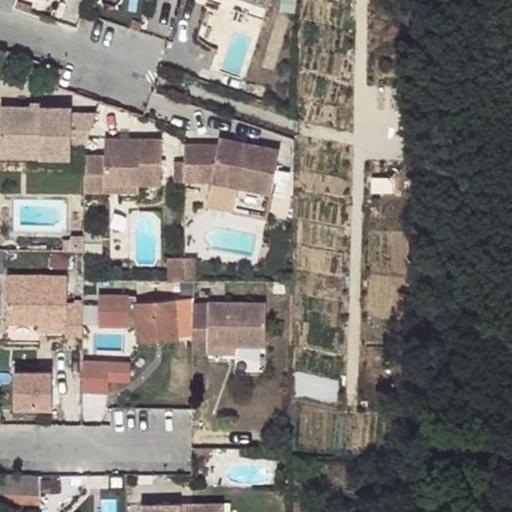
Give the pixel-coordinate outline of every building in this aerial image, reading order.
[(29,14),(31,5),(15,0),(13,0),(11,8),(29,14)] [(46,85),(55,88),(61,70),(52,67),(46,85)] [(0,147),(36,148),(36,156),(64,156),(65,142),(84,143),(95,112),(65,112),(65,106),(0,105),(0,147)] [(159,184),(160,139),(103,138),(103,156),(83,155),(82,190),(102,190),(102,183),(137,183),(159,184)] [(218,144),(210,181),(270,194),(279,150),(219,138),(218,144)] [(199,144),(183,144),(183,161),(183,181),(199,181),(199,144)] [(199,181),(210,181),(218,144),(199,144),(199,181)] [(0,155),(36,156),(36,148),(0,147),(0,155)] [(174,181),(183,181),(183,161),(174,161),(174,181)] [(81,250),(82,235),(69,235),(69,250),(81,250)] [(182,280),(182,258),(166,258),(166,280),(182,280)] [(193,258),(182,258),(182,280),(191,280),(192,280),(193,258)] [(5,321),(34,321),(63,321),(63,329),(63,334),(81,334),(81,302),(65,302),(65,273),(5,273),(5,321)] [(136,295),(98,295),(98,325),(136,325),(136,340),(173,341),(173,304),(136,303),(136,295)] [(206,301),(205,344),(233,345),(263,345),(263,301),(206,301)] [(233,352),(233,345),(205,344),(205,352),(233,352)] [(52,404),(52,365),(13,365),(13,404),(52,404)] [(120,365),(80,365),(80,395),(105,395),(105,385),(120,385),(120,365)] [(0,473),(0,501),(40,503),(39,474),(0,473)] [(214,511),(215,503),(141,504),(140,511),(214,511)] [(215,503),(214,511),(222,511),(222,503),(215,503)]
